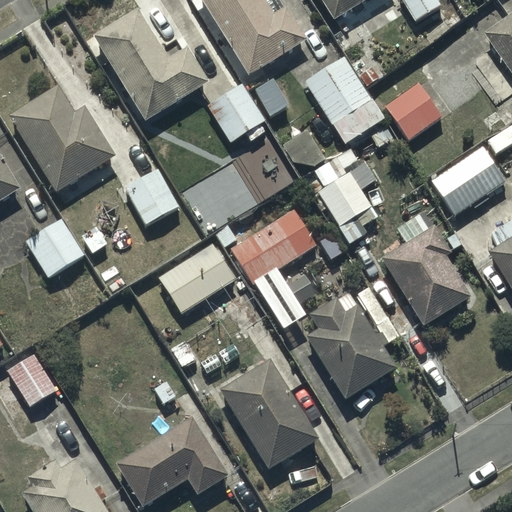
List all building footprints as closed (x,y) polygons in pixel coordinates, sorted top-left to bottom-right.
[(261,0),(196,0),(248,84),(307,48),(287,15),(275,22),(261,0)] [(316,0),(334,30),(383,0),(316,0)] [(435,0),(397,0),(414,28),(442,11),(435,0)] [(140,18),(94,47),(146,131),(209,91),(188,57),(172,68),(140,18)] [(511,21),(483,42),(511,83),(511,21)] [(342,64),(302,88),(345,158),(385,134),(342,64)] [(417,89),(382,113),(407,149),(429,133),(432,137),(440,132),(438,128),(442,125),(417,89)] [(206,113),(230,152),(266,129),(243,90),(206,113)] [(57,93),(8,125),(58,203),(115,166),(84,118),(76,122),(57,93)] [(511,103),(495,116),(506,130),(511,125),(511,103)] [(511,129),(485,146),(495,161),(511,151),(511,129)] [(304,137),(281,151),(300,181),(323,167),(304,137)] [(482,154),(430,188),(453,224),(472,211),(474,214),(488,205),(487,203),(505,191),(482,154)] [(335,163),(301,184),(322,218),(327,215),(349,251),(367,240),(362,232),(377,222),(372,214),(387,205),(362,164),(343,176),(335,163)] [(0,209),(20,196),(0,164),(0,209)] [(158,176),(125,194),(147,232),(179,213),(158,176)] [(293,216),(230,256),(274,323),(294,310),(274,278),(316,251),(293,216)] [(62,226),(26,247),(48,286),(56,281),(76,315),(103,299),(83,266),(85,265),(62,226)] [(432,235),(380,268),(423,336),(470,307),(445,266),(450,263),(432,235)] [(511,244),(488,261),(511,297),(511,244)] [(237,289),(212,248),(158,282),(183,322),(237,289)] [(318,338),(305,346),(347,408),(395,376),(381,356),(389,351),(381,340),(376,343),(347,301),(310,325),(318,338)] [(61,394),(37,359),(0,384),(0,391),(21,422),(61,394)] [(265,368),(216,401),(269,481),(318,448),(265,368)] [(189,423),(116,473),(142,511),(152,511),(188,488),(199,505),(230,484),(189,423)] [(25,500),(22,502),(28,511),(104,511),(103,509),(107,507),(99,495),(94,498),(76,468),(62,477),(57,469),(27,488),(30,493),(23,497),(25,500)]
